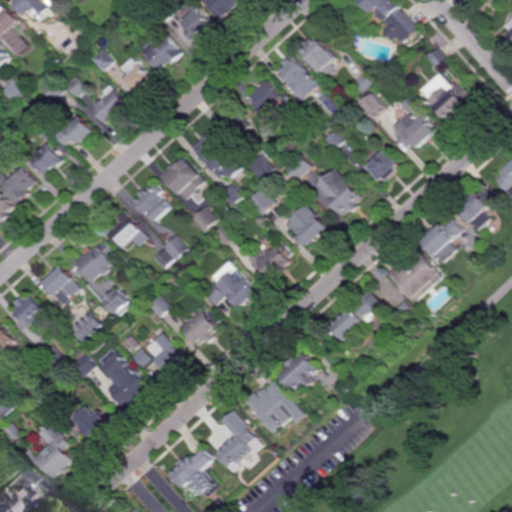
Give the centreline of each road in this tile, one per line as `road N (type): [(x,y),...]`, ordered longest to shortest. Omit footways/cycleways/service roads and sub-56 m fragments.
road 1 (residential): [(73,511),(511,123)]
road 2 (residential): [(0,276),(302,0)]
